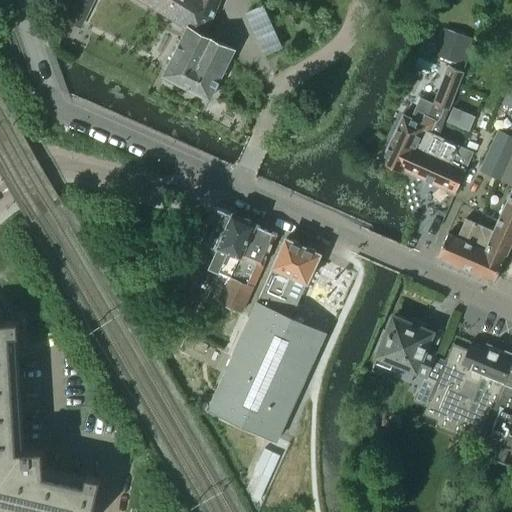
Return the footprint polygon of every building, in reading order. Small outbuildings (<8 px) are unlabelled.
[(140,0),(156,10),(162,0),(140,0)] [(179,24),(188,0),(162,0),(156,10),(179,24)] [(224,69),(230,58),(233,49),(207,37),(204,35),(218,4),(219,4),(220,0),(188,0),(179,24),(187,29),(163,77),(190,90),(209,99),(219,79),(223,78),(225,73),(224,69)] [(454,194),(473,152),(438,136),(464,67),(476,72),(480,61),(468,56),(470,54),(444,43),(436,63),(448,67),(428,118),(424,116),(420,123),(402,115),(380,161),(404,173),(404,171),(454,194)] [(499,181),(511,153),(511,136),(498,130),(479,171),(499,181)] [(494,282),(511,241),(511,155),(501,182),(511,186),(511,187),(492,232),(465,219),(456,238),(447,234),(437,256),(494,282)] [(218,248),(233,214),(216,207),(212,205),(192,253),(199,256),(204,243),(218,248)] [(229,277),(253,223),(251,223),(251,222),(250,219),(245,217),(242,218),(233,214),(218,248),(212,260),(208,268),(213,270),(228,276),(229,277)] [(241,312),(277,234),(253,223),(229,277),(228,276),(219,302),(241,312)] [(277,441),(324,338),(326,334),(291,318),(320,254),(317,252),(315,248),(310,246),(307,248),(299,244),(298,240),(292,238),(289,240),(285,238),(208,409),(277,441)] [(0,506),(26,511),(93,511),(101,478),(87,475),(85,483),(39,473),(38,464),(44,464),(43,449),(18,450),(11,336),(19,335),(18,321),(2,322),(1,311),(0,308),(0,506)] [(382,329),(373,352),(377,354),(374,363),(390,369),(392,364),(425,377),(425,376),(436,381),(437,381),(445,362),(433,357),(435,354),(423,349),(425,346),(430,333),(424,331),(426,324),(410,317),(409,320),(397,314),(395,319),(393,317),(387,331),(382,329)] [(452,344),(425,413),(440,419),(436,428),(476,444),(478,445),(511,359),(469,342),(467,349),(452,344)] [(476,444),(474,450),(475,450),(511,465),(511,358),(511,359),(478,445),(476,444)]
